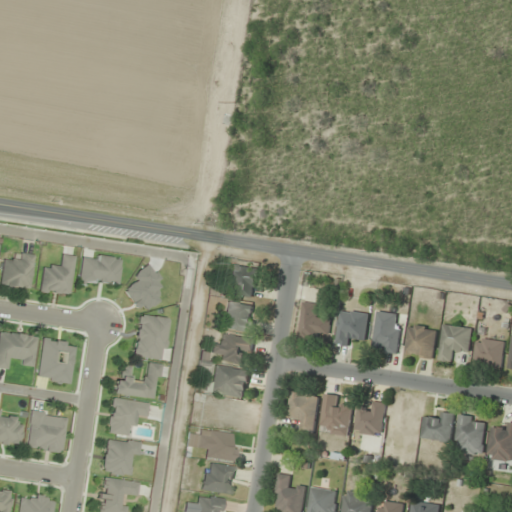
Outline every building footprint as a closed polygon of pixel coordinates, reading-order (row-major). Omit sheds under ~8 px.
[(33,256),(14,253),(12,263),(2,261),(0,275),(0,285),(28,290),(33,256)] [(77,283),(116,288),(120,259),(81,254),(77,283)] [(69,295),(73,256),(62,255),(61,265),(42,263),(39,292),(69,295)] [(237,287),(237,295),(255,297),(258,268),(231,265),(229,286),(237,287)] [(255,305),(226,303),(224,330),(253,332),(255,305)] [(319,303),(302,303),(302,336),(330,336),(330,317),(319,317),(319,303)] [(354,338),(366,340),(369,313),(341,310),(337,345),(353,346),(354,338)] [(397,315),(378,311),(372,341),(379,342),(377,350),(396,354),(402,325),(395,323),(397,315)] [(167,319),(137,315),(131,357),(161,361),(167,319)] [(404,353),(432,359),(438,330),(410,324),(404,353)] [(439,360),(455,362),(456,352),(469,353),(473,328),(443,325),(439,360)] [(36,337),(0,331),(0,368),(6,370),(8,361),(32,365),(36,337)] [(243,363),(244,352),(251,353),(253,338),(222,334),(221,344),(212,343),(211,359),(243,363)] [(505,341),(477,338),(474,364),(502,367),(505,341)] [(112,394),(153,400),(159,366),(147,364),(144,380),(130,378),(132,368),(116,366),(112,394)] [(249,370),(210,366),(207,394),(246,398),(249,370)] [(320,394),(292,391),(289,419),(300,420),(299,431),(315,433),(320,394)] [(350,435),(353,407),(342,406),(343,396),(324,394),(320,432),(350,435)] [(105,433),(127,436),(129,427),(134,428),(136,416),(146,417),(147,403),(110,398),(105,433)] [(387,404),(371,401),(369,411),(359,409),(355,430),(381,435),(387,404)] [(25,449),(61,453),(65,418),(55,417),(54,424),(41,423),(42,412),(29,411),(25,449)] [(451,442),(454,413),(435,412),(435,418),(424,417),(422,439),(451,442)] [(0,444),(19,446),(23,418),(0,415),(0,444)] [(487,419),(459,415),(454,450),(481,454),(487,419)] [(511,422),(506,422),(506,429),(491,427),(487,457),(511,460),(511,422)] [(235,462),(237,447),(229,446),(230,433),(188,428),(186,447),(206,449),(205,458),(235,462)] [(100,473),(131,476),(135,442),(104,438),(100,473)] [(229,495),(234,468),(205,463),(200,490),(229,495)] [(282,511),(302,511),(306,487),(288,485),(289,475),(278,474),(274,506),(283,507),(282,511)] [(94,511),(124,511),(126,506),(120,506),(122,494),(135,496),(137,482),(100,477),(94,511)] [(334,511),(338,491),(312,487),(307,511),(334,511)] [(8,511),(12,492),(0,490),(0,511),(8,511)] [(345,491),(342,511),(370,511),(373,495),(345,491)] [(51,511),(53,497),(19,493),(16,511),(51,511)] [(220,511),(221,499),(196,496),(195,504),(184,503),(183,511),(220,511)] [(378,511),(402,511),(404,504),(381,500),(378,511)] [(439,511),(440,505),(412,501),(410,511),(439,511)]
